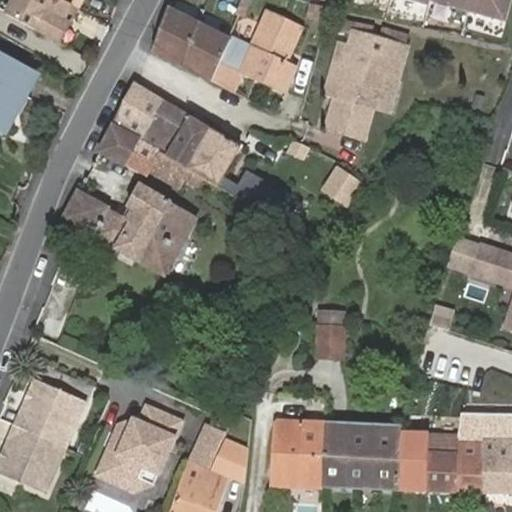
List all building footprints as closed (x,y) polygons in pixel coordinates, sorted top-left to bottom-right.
[(7,0),(2,12),(13,18),(21,0),(7,0)] [(66,0),(21,0),(13,18),(59,43),(64,32),(68,23),(74,25),(82,8),(66,0)] [(66,0),(82,8),(85,0),(66,0)] [(511,0),(432,0),(432,1),(506,22),(511,0)] [(317,4),(312,3),(308,15),(328,21),(331,8),(317,4)] [(247,46),(173,9),(153,51),(234,91),(243,74),(282,93),(294,69),(281,62),(298,28),(264,11),(247,46)] [(74,25),(68,23),(64,32),(69,34),(74,25)] [(342,67),(334,98),(326,131),(365,140),(374,108),(382,77),(400,81),(409,49),(391,45),(351,38),(348,48),(338,47),(333,65),(342,67)] [(0,130),(4,133),(37,75),(0,54),(0,130)] [(325,96),(334,98),(342,67),(333,65),(325,96)] [(382,77),(374,108),(392,113),(400,81),(382,77)] [(167,155),(189,118),(136,87),(117,124),(167,155)] [(190,169),(212,132),(189,118),(167,155),(190,169)] [(117,124),(114,123),(100,151),(149,175),(151,172),(180,187),(184,180),(196,186),(202,176),(190,169),(167,155),(117,124)] [(284,225),(297,201),(240,168),(232,183),(222,178),(238,148),(212,132),(190,169),(202,176),(284,225)] [(359,182),(337,168),(324,190),(347,203),(359,182)] [(79,192),(65,219),(164,276),(197,219),(172,204),(173,201),(154,191),(153,184),(144,179),(141,180),(126,207),(128,209),(123,217),(79,192)] [(473,274),(481,248),(458,241),(449,267),(473,274)] [(495,253),(481,248),(473,274),(511,287),(511,310),(511,313),(511,255),(496,250),(495,253)] [(347,358),(348,357),(348,330),(318,329),(317,358),(347,358)] [(28,413),(22,426),(67,448),(88,404),(37,379),(22,411),(28,413)] [(179,422),(146,406),(139,421),(132,419),(118,424),(96,473),(121,484),(126,474),(136,479),(142,465),(156,472),(179,422)] [(22,411),(16,424),(22,426),(28,413),(22,411)] [(400,489),(486,492),(487,437),(511,437),(511,433),(511,416),(482,415),(481,436),(401,434),(400,451),(403,452),(400,489)] [(322,457),(324,425),(275,422),(271,485),(323,487),(324,457),(322,457)] [(22,426),(16,424),(10,436),(16,439),(22,426)] [(401,434),(401,429),(324,425),(322,457),(324,457),(323,487),(400,489),(403,452),(400,451),(401,434)] [(67,448),(22,426),(16,439),(10,436),(0,456),(0,470),(46,493),(67,448)] [(211,469),(223,443),(228,435),(209,429),(192,462),(211,469)] [(511,433),(511,437),(487,437),(486,492),(511,492),(511,433)] [(223,443),(211,469),(229,476),(245,481),(248,453),(223,443)] [(189,461),(171,511),(216,511),(229,476),(211,469),(192,462),(189,461)] [(156,472),(142,465),(136,479),(150,485),(156,472)]
